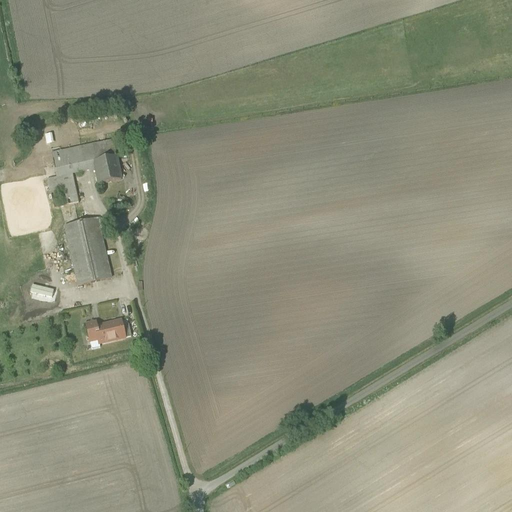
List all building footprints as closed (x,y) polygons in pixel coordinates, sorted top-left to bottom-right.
[(40,143),(48,142),(47,131),(39,132),(40,143)] [(95,167),(117,162),(113,142),(51,155),(57,179),(73,175),(93,171),(93,170),(95,169),(95,167)] [(48,181),(57,179),(51,155),(43,157),(48,181)] [(117,162),(95,167),(95,169),(99,186),(121,181),(117,162)] [(55,209),(68,206),(65,189),(75,187),(73,175),(57,179),(48,181),(55,209)] [(65,189),(68,206),(79,204),(75,187),(65,189)] [(97,220),(65,228),(79,287),(111,279),(97,220)] [(121,322),(97,328),(96,324),(95,324),(87,326),(86,326),(90,343),(99,341),(100,345),(101,345),(121,340),(125,339),(121,322)]
